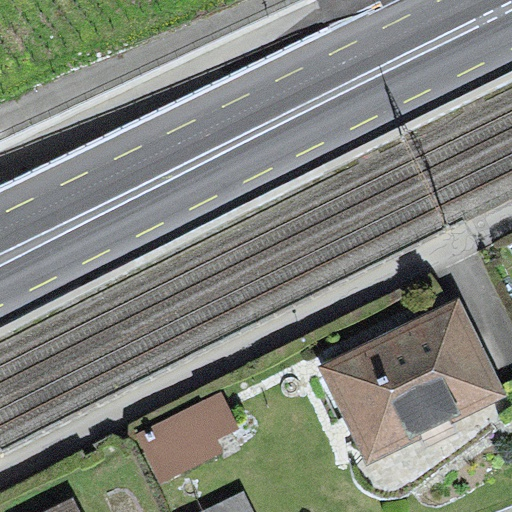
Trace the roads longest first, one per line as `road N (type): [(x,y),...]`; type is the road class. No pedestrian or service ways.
road 1 (residential): [(0,473),(511,216)]
road 2 (primary): [(506,0),(0,251)]
